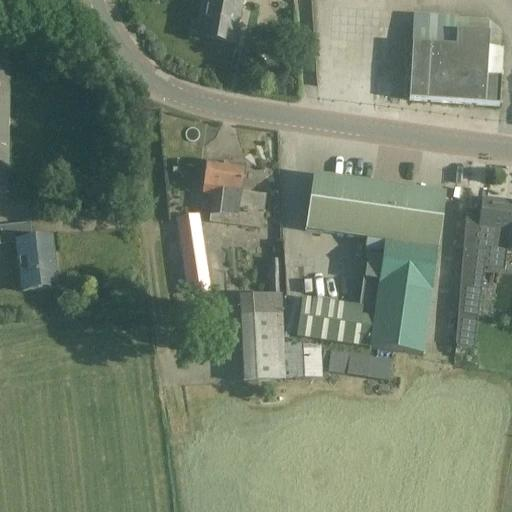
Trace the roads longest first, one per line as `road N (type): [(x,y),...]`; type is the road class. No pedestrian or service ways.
road 1 (unclassified): [(506,144),(352,129),(184,97),(124,50),(98,0)]
road 2 (unknown): [(172,348),(137,60)]
